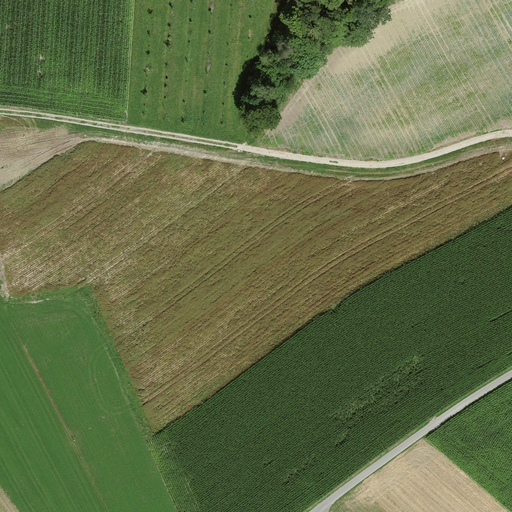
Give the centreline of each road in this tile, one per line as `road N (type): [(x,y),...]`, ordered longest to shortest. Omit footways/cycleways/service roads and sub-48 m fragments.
road 1 (track): [(0,113),(362,166),(511,134)]
road 2 (residential): [(310,511),(511,371)]
